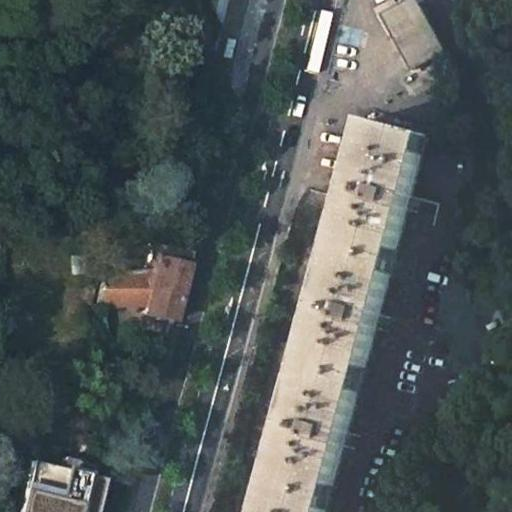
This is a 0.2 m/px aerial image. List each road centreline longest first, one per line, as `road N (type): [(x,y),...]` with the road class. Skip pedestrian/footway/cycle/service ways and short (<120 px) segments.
road 1 (primary): [(183,511),(318,0)]
road 2 (primary): [(273,0),(142,511)]
road 3 (residential): [(450,0),(466,23),(511,212)]
